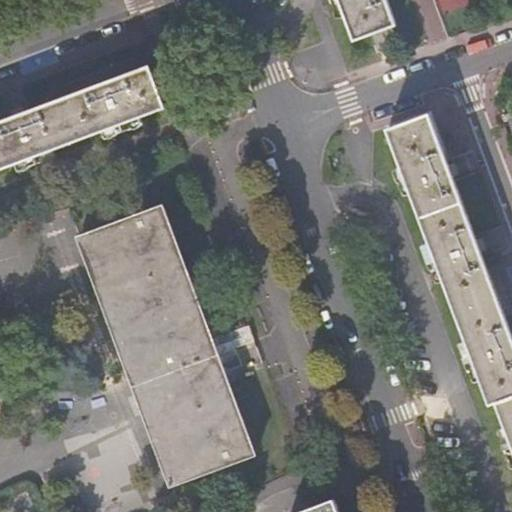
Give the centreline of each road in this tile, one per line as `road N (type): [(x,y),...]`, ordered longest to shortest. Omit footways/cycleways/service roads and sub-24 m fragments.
road 1 (residential): [(279,131),(419,511)]
road 2 (residential): [(453,69),(279,131)]
road 3 (residential): [(511,227),(453,69)]
road 4 (residential): [(133,0),(0,50)]
road 5 (residential): [(224,0),(279,131)]
